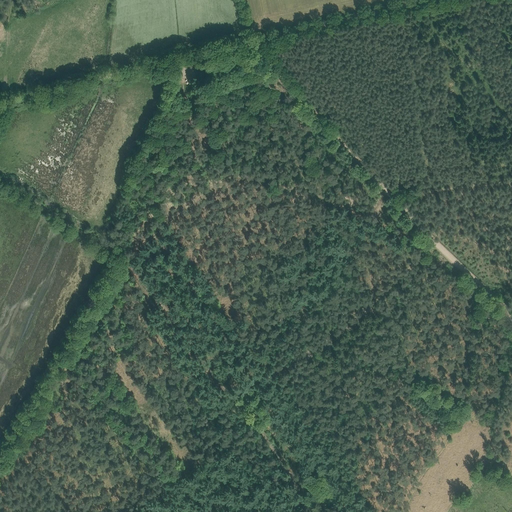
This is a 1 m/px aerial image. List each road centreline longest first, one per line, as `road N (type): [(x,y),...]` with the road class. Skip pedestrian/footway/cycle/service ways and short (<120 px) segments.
road 1 (track): [(330,339),(433,247),(328,200),(241,174),(199,188)]
road 2 (track): [(252,41),(511,317)]
road 3 (track): [(124,262),(0,460)]
road 4 (track): [(0,104),(182,58)]
road 5 (track): [(63,382),(94,399),(186,511)]
road 6 (track): [(252,41),(420,0)]
road 7 (track): [(233,396),(124,262)]
road 8 (track): [(346,511),(332,495),(305,492),(246,401),(233,396)]
road 9 (track): [(330,339),(437,452)]
road 10 (track): [(124,262),(0,177)]
road 11 (track): [(437,452),(465,416),(492,423),(511,357)]
road 12 (track): [(182,58),(199,188)]
